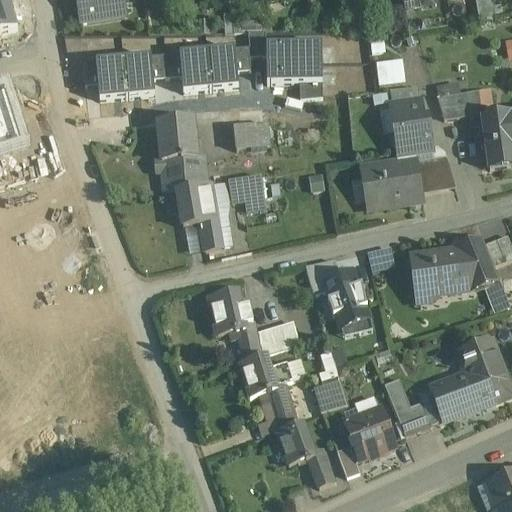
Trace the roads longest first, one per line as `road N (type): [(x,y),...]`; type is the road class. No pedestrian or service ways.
road 1 (residential): [(127,300),(511,207)]
road 2 (residential): [(48,51),(127,300)]
road 3 (residential): [(127,300),(211,511)]
road 4 (residential): [(350,511),(511,439)]
